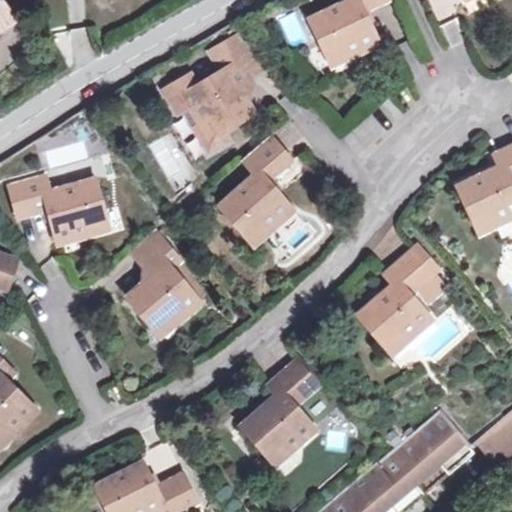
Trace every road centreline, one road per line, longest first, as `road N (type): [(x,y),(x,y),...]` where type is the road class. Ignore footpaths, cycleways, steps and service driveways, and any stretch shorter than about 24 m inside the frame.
road 1 (residential): [(101,430),(224,359),(325,266),(386,202),(458,92)]
road 2 (secondary): [(0,139),(237,0)]
road 3 (residential): [(101,430),(54,302)]
road 4 (residential): [(0,500),(101,430)]
